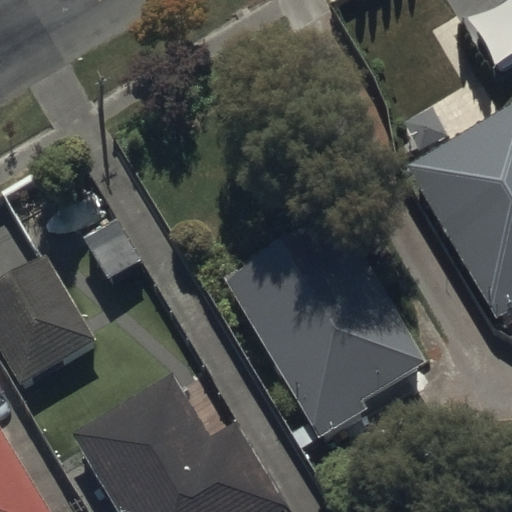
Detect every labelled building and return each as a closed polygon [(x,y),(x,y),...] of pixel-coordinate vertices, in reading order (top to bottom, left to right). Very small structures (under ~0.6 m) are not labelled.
[(511,127),(409,190),(501,340),(511,333),(511,127)] [(367,424),(430,385),(341,240),(231,307),(325,459),(371,430),(367,424)] [(0,303),(0,362),(25,404),(100,359),(49,274),(0,303)] [(172,377),(71,438),(115,511),(285,511),(288,511),(236,424),(210,440),(172,377)] [(0,511),(46,511),(0,430),(0,511)]
